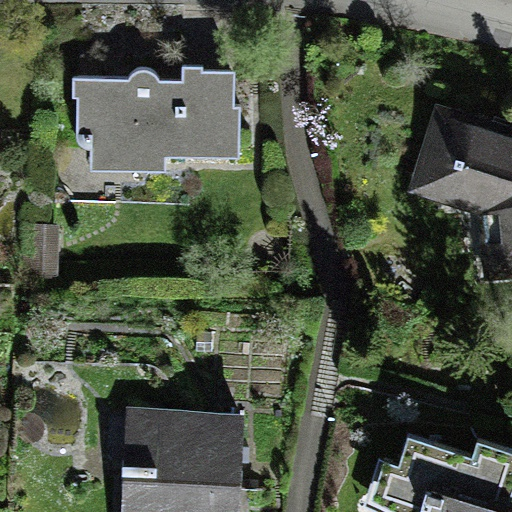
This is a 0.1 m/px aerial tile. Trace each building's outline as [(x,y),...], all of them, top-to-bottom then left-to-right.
[(121,154),(239,156),(240,104),(234,104),(234,68),(202,67),(202,63),(181,63),(181,77),(159,77),(151,68),(143,66),(135,68),(128,76),(72,75),(72,95),(76,95),(76,136),(85,146),(121,147),(121,154)] [(511,134),(441,113),(419,184),(499,210),(503,268),(511,266),(511,134)] [(23,225),(22,275),(52,276),(54,225),(23,225)] [(233,511),(239,413),(143,409),(141,461),(122,461),(122,469),(127,469),(124,511),(233,511)] [(503,511),(511,484),(511,447),(477,436),(472,453),(407,432),(391,485),(423,495),(417,511),(503,511)]
